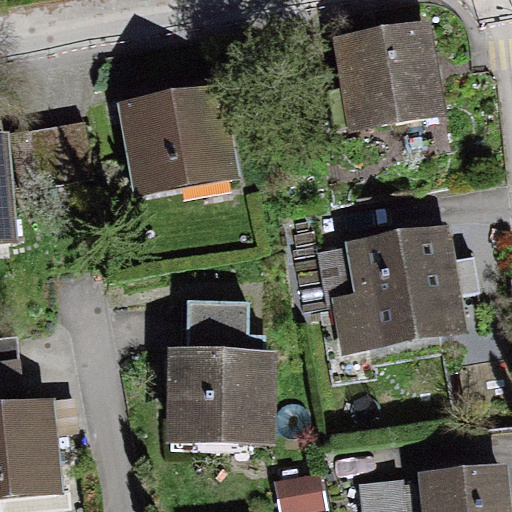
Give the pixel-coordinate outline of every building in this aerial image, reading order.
[(423,30),(341,45),(348,82),(314,88),(324,147),(359,141),(358,130),(437,116),(423,30)] [(125,106),(139,186),(229,170),(215,90),(125,106)] [(83,124),(55,129),(65,185),(93,180),(83,124)] [(24,193),(65,185),(55,129),(14,136),(24,193)] [(0,139),(0,233),(8,233),(0,139)] [(459,328),(443,238),(355,254),(370,344),(459,328)] [(188,306),(187,359),(247,360),(248,307),(188,306)] [(17,338),(0,339),(0,368),(20,367),(17,338)] [(264,360),(247,360),(187,359),(179,358),(177,444),(263,445),(264,360)] [(75,426),(72,402),(0,408),(0,489),(54,484),(49,436),(68,434),(67,427),(75,426)] [(426,487),(428,511),(504,511),(501,473),(425,481),(426,487)] [(366,493),(367,511),(428,511),(426,487),(366,493)]
